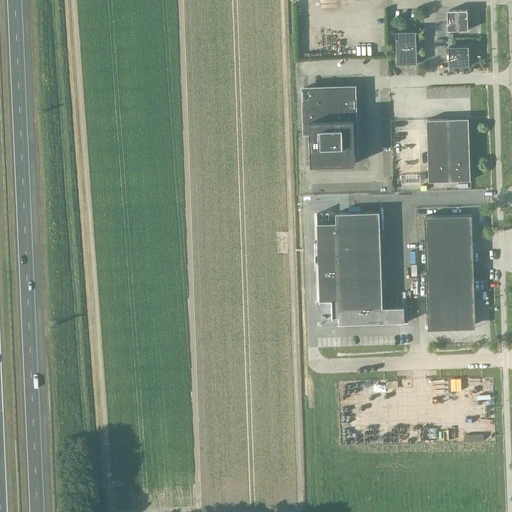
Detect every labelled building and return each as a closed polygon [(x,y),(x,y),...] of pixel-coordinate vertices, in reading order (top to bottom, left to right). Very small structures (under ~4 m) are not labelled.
[(468,30),(467,17),(467,10),(447,11),(448,24),(448,31),(468,30)] [(396,38),(397,65),(417,64),(416,44),(416,31),(396,32),(396,38)] [(469,66),(469,53),(468,46),(448,47),(449,60),(449,67),(469,66)] [(311,165),(355,163),(355,153),(357,153),(356,139),(358,139),(357,133),(356,133),(356,130),(354,130),(354,120),(356,120),(355,106),(357,106),(356,100),(355,100),(355,86),(336,87),(303,88),(304,122),(310,121),(311,165)] [(428,182),(471,180),(469,139),(468,118),(448,119),(426,119),(428,182)] [(338,324),(408,321),(408,320),(405,321),(404,306),(383,307),(379,211),(336,212),(336,222),(318,223),(317,213),(316,213),(319,302),(320,302),(320,300),(331,300),(332,318),(333,318),(333,316),(339,316),(339,323),(338,323),(338,324)] [(472,291),(474,291),(472,215),(424,216),(428,330),(438,329),(438,327),(468,326),(473,320),(472,291)]
